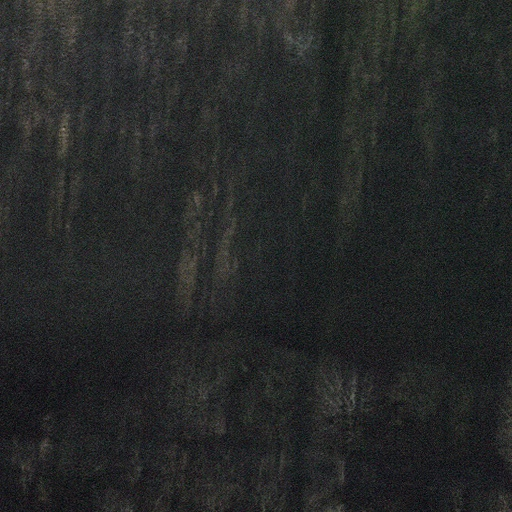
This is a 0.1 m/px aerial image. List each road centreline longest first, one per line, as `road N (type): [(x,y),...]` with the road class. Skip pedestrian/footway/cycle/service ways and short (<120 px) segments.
road 1 (track): [(293,0),(277,65),(271,204),(284,333),(327,424),(395,475)]
road 2 (track): [(0,455),(395,475)]
